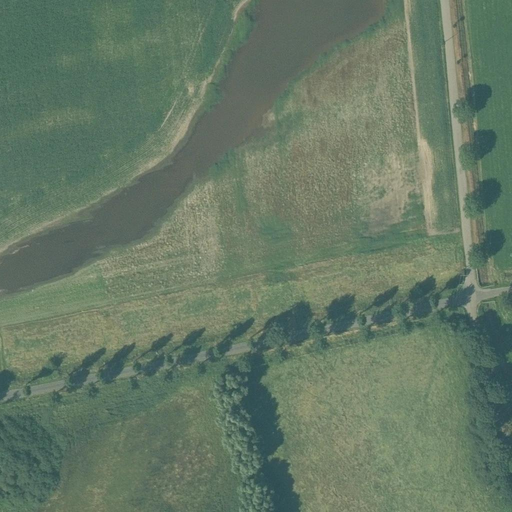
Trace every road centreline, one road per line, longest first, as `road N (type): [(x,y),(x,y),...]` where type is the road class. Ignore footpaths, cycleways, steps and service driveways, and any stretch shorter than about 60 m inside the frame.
road 1 (unclassified): [(0,393),(471,297)]
road 2 (unclassified): [(444,0),(471,297)]
road 3 (unclassified): [(471,297),(511,469)]
